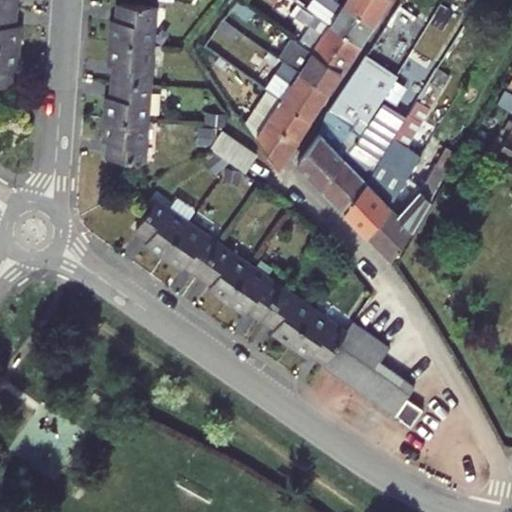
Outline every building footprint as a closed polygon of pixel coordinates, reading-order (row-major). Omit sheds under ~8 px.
[(18,0),(0,0),(0,34),(21,37),(23,16),(17,15),(18,0)] [(125,0),(124,12),(119,11),(118,34),(155,37),(157,0),(125,0)] [(315,0),(313,4),(365,39),(377,21),(348,2),(345,0),(315,0)] [(348,0),(348,2),(377,21),(391,0),(348,0)] [(365,39),(313,4),(307,1),(301,10),(316,20),(306,37),(319,46),(317,49),(346,68),(365,39)] [(13,60),(19,61),(21,37),(0,34),(0,75),(12,76),(13,60)] [(116,54),(120,54),(118,72),(152,75),(155,37),(118,34),(116,54)] [(288,55),(335,86),(346,68),(317,49),(319,46),(306,37),(302,34),(288,55)] [(327,180),(352,156),(363,136),(399,73),(388,65),(390,62),(372,49),(303,155),(327,180)] [(271,81),(275,84),(288,92),(286,94),(316,114),(335,86),(288,55),(271,81)] [(350,204),(372,226),(398,201),(414,173),(402,161),(455,69),(442,61),(387,159),(376,179),(350,204)] [(117,89),(112,88),(111,110),(149,113),(152,75),(118,72),(117,89)] [(286,94),(288,92),(275,84),(252,118),(284,163),(316,114),(286,94)] [(395,127),(408,109),(393,99),(381,117),(395,127)] [(114,148),(146,151),(149,113),(111,110),(109,133),(115,133),(114,148)] [(214,139),(249,164),(260,148),(226,123),(214,139)] [(511,130),(501,149),(511,155),(511,130)] [(387,159),(363,136),(352,156),(376,179),(387,159)] [(212,147),(206,161),(223,169),(229,155),(212,147)] [(327,180),(350,204),(376,179),(352,156),(327,180)] [(426,182),(407,210),(398,201),(372,226),(397,252),(418,224),(438,190),(426,182)] [(154,228),(150,233),(171,247),(194,216),(160,192),(141,219),(154,228)] [(225,238),(194,216),(171,247),(187,259),(190,255),(205,266),(225,238)] [(234,292),(257,260),(225,238),(205,266),(217,274),(214,278),(234,292)] [(288,282),(257,260),(234,292),(251,304),(254,301),(268,311),(288,282)] [(280,319),(277,323),(297,337),(320,304),(288,282),(268,311),(280,319)] [(329,355),(342,336),(350,325),(320,304),(297,337),(315,350),(317,346),(329,355)] [(371,322),(358,313),(350,325),(342,336),(355,345),(371,322)] [(355,345),(367,354),(383,331),(371,322),(355,345)] [(380,362),(385,355),(396,340),(383,331),(367,354),(380,362)] [(340,368),(355,345),(342,336),(329,355),(327,359),(340,368)] [(340,368),(352,376),(367,354),(355,345),(340,368)] [(365,385),(380,362),(367,354),(352,376),(365,385)] [(397,363),(385,355),(380,362),(365,385),(376,393),(397,363)] [(376,393),(387,400),(408,370),(397,363),(376,393)] [(398,408),(410,390),(419,379),(408,370),(387,400),(398,408)] [(413,419),(426,401),(410,390),(398,408),(413,419)]
